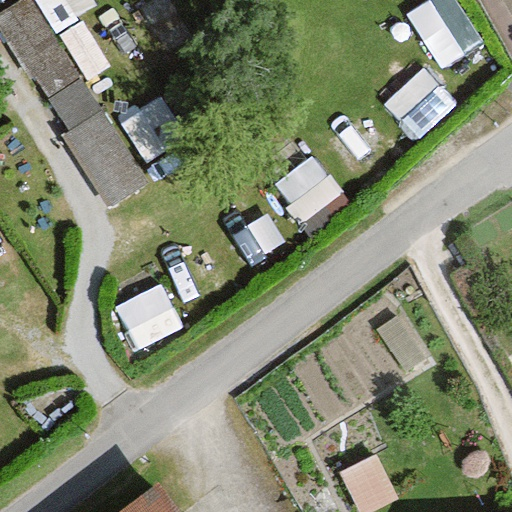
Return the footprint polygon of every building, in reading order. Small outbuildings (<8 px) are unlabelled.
[(8,0),(0,5),(0,14),(104,183),(179,137),(136,68),(125,75),(78,0),(8,0)] [(458,0),(415,0),(411,3),(444,56),(480,33),(458,0)] [(307,209),(343,183),(309,136),(273,162),(307,209)] [(375,511),(403,499),(380,453),(345,471),(364,511),(375,511)] [(194,511),(172,482),(132,511),(194,511)]
